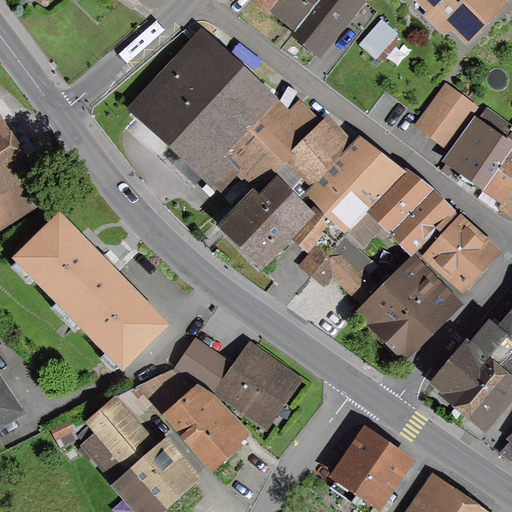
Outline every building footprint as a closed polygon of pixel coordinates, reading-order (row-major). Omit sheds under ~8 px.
[(137,0),(118,0),(132,9),(137,0)] [(275,0),(254,0),(267,10),(269,7),(275,0)] [(292,27),(315,0),(275,0),(269,7),(292,27)] [(315,0),(292,27),(289,30),(319,55),(365,0),(315,0)] [(416,0),(426,10),(423,13),(444,33),(450,27),(466,42),(507,1),(506,0),(416,0)] [(395,34),(381,21),(360,45),(375,57),(395,34)] [(217,191),(236,172),(241,166),(224,150),(277,95),(202,24),(126,103),(217,191)] [(422,126),(445,143),(471,109),(447,92),(422,126)] [(253,181),(258,186),(285,158),(283,157),(321,118),(299,97),(289,107),(277,95),(224,150),(241,166),(236,172),(249,185),(253,181)] [(444,155),(484,183),(511,144),(511,136),(509,134),(511,130),(511,124),(486,106),(480,115),(475,112),(444,155)] [(0,226),(54,189),(0,109),(0,226)] [(301,174),(309,182),(353,137),(327,112),(321,118),(283,157),(285,158),(301,174)] [(366,208),(406,166),(389,150),(359,130),(353,137),(309,182),(304,188),(346,229),(346,228),(366,208)] [(511,144),(484,183),(481,188),(500,201),(511,184),(511,144)] [(253,181),(249,185),(216,220),(263,265),(292,234),(318,207),(293,183),(301,174),(285,158),(258,186),(253,181)] [(390,230),(391,229),(435,183),(426,175),(409,163),(406,166),(366,208),(383,223),(390,230)] [(435,183),(391,229),(412,250),(438,224),(442,228),(461,208),(435,183)] [(511,184),(500,201),(497,204),(511,214),(511,184)] [(12,252),(123,363),(170,316),(59,205),(12,252)] [(332,222),(318,207),(292,234),(306,249),(332,222)] [(383,223),(366,208),(346,228),(363,244),(383,223)] [(502,247),(461,208),(442,228),(421,250),(461,289),(502,247)] [(370,260),(347,237),(331,253),(340,261),(330,274),(353,296),(370,280),(360,270),(370,260)] [(317,242),(298,265),(310,274),(329,251),(317,242)] [(329,251),(310,274),(321,284),(330,274),(340,261),(331,253),(329,251)] [(411,251),(384,277),(412,306),(405,313),(426,335),(460,301),(411,251)] [(412,306),(384,277),(353,307),(403,358),(426,335),(405,313),(412,306)] [(511,300),(497,319),(511,330),(511,300)] [(428,379),(460,405),(511,340),(511,330),(497,319),(489,312),(471,334),(467,331),(428,379)] [(174,369),(219,397),(266,430),(303,378),(248,339),(234,360),(194,336),(174,369)] [(511,340),(460,405),(486,425),(511,393),(511,340)] [(174,369),(139,382),(156,401),(212,463),(249,430),(219,397),(174,369)] [(139,382),(116,392),(138,416),(156,401),(139,382)] [(0,425),(19,413),(0,384),(0,425)] [(138,511),(156,511),(200,472),(163,432),(157,437),(138,416),(116,392),(86,420),(89,423),(76,434),(82,440),(79,443),(112,478),(110,480),(138,511)] [(71,431),(66,422),(53,429),(58,438),(71,431)] [(509,439),(498,450),(511,459),(511,430),(506,436),(509,439)] [(366,437),(330,488),(364,511),(369,511),(404,463),(366,437)] [(474,511),(431,482),(410,511),(474,511)]
